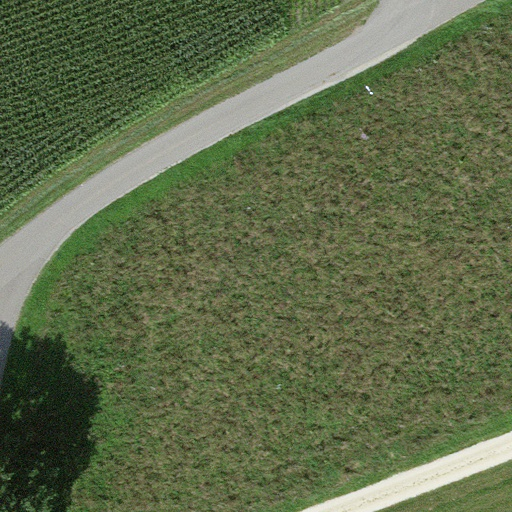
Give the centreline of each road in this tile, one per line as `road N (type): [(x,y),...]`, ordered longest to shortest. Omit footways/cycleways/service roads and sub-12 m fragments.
road 1 (unclassified): [(41,239),(108,188),(457,0)]
road 2 (track): [(339,511),(511,444)]
road 3 (unclassified): [(0,356),(41,239)]
